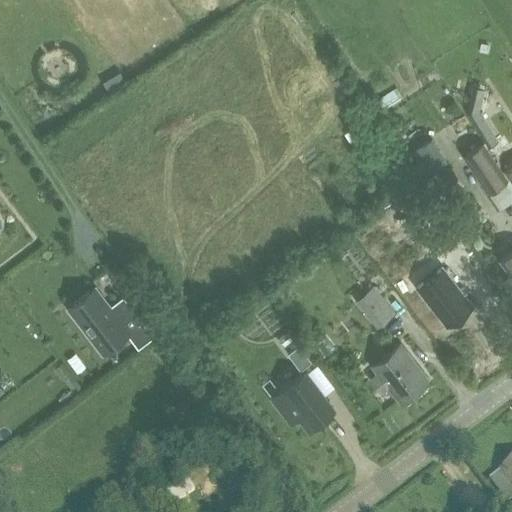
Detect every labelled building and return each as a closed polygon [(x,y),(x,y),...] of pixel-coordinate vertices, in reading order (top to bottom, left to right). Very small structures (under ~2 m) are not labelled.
[(109,92),(120,85),(114,75),(103,81),(109,92)] [(489,147),(499,140),(481,110),(486,88),(472,85),(465,113),(488,147),(489,147)] [(461,155),(485,193),(502,182),(478,144),(461,155)] [(467,194),(449,206),(459,222),(477,211),(467,194)] [(511,249),(501,258),(511,272),(511,249)] [(472,304),(442,266),(417,286),(447,324),(472,304)] [(110,307),(95,287),(68,307),(103,352),(128,333),(138,346),(152,335),(123,297),(110,307)] [(395,314),(388,305),(371,318),(379,327),(395,314)] [(290,351),(288,352),(300,369),(311,360),(299,344),(290,351)] [(398,399),(427,377),(403,344),(373,366),(378,372),(371,377),(381,391),(388,386),(398,399)] [(305,371),(280,390),(299,416),(309,428),(334,409),(305,371)] [(511,463),(501,472),(511,486),(511,463)]
